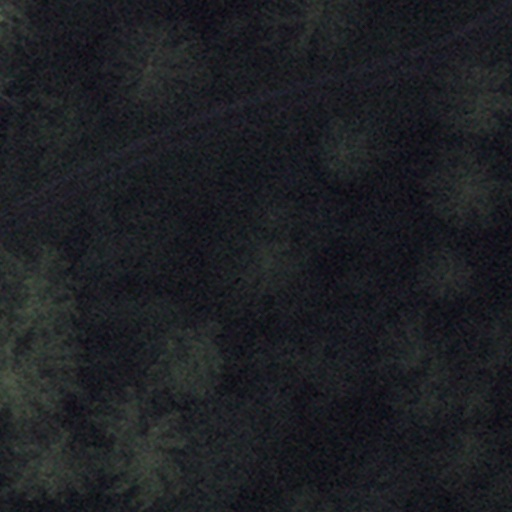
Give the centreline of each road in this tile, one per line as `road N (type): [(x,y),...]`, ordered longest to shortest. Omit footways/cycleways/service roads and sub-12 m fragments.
road 1 (track): [(0,223),(100,161),(363,92)]
road 2 (track): [(363,92),(511,3)]
